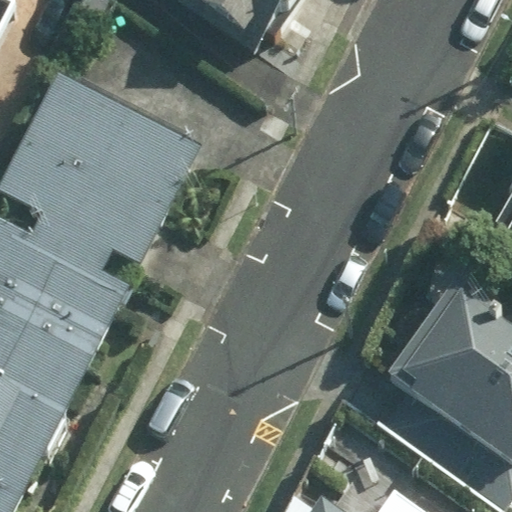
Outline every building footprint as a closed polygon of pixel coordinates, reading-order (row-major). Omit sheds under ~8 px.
[(0,0),(0,81),(36,13),(10,0),(0,0)] [(159,0),(245,64),(287,0),(159,0)] [(0,511),(35,511),(143,303),(115,287),(126,267),(153,282),(214,163),(71,90),(11,207),(54,229),(43,252),(0,229),(0,511)] [(511,152),(507,162),(511,164),(511,197),(489,237),(502,245),(498,252),(511,260),(511,152)] [(491,330),(446,300),(376,395),(400,411),(379,439),(478,511),(507,511),(511,506),(511,319),(503,313),(491,330)]
